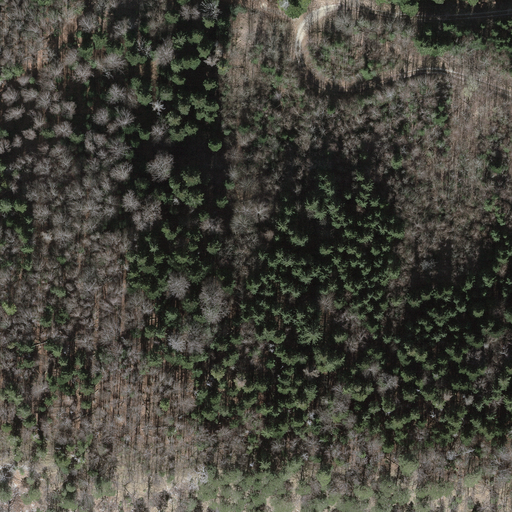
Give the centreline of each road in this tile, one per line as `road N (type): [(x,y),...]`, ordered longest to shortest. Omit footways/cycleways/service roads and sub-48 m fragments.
road 1 (track): [(511,11),(418,17),(323,8),(299,32),(297,50),(309,77),(334,89),(431,69),(511,93)]
road 2 (track): [(234,0),(431,69)]
road 3 (track): [(0,91),(28,80),(90,0)]
